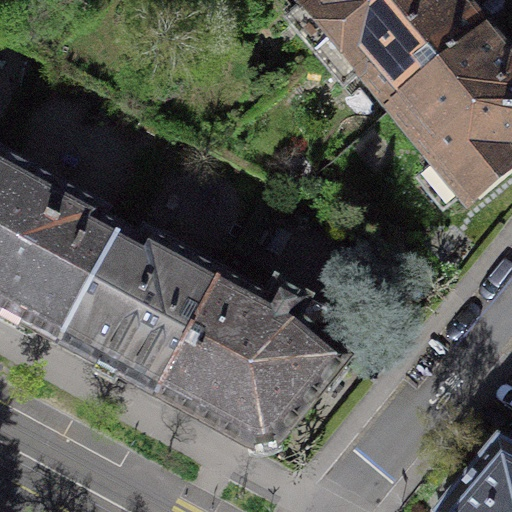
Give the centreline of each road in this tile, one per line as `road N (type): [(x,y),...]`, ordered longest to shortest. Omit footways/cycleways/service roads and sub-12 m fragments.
road 1 (residential): [(347,511),(511,303)]
road 2 (tertiary): [(0,442),(127,511)]
